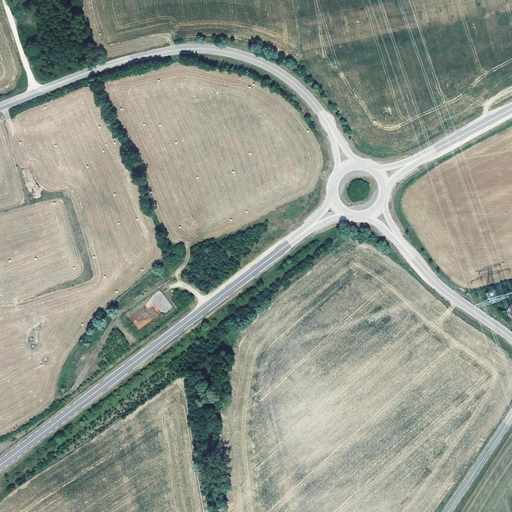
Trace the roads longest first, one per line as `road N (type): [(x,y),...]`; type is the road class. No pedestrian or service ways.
road 1 (primary): [(0,468),(305,232)]
road 2 (tertiary): [(329,124),(275,69),(204,48),(113,63),(0,106)]
road 3 (tertiary): [(397,238),(434,280),(511,339)]
